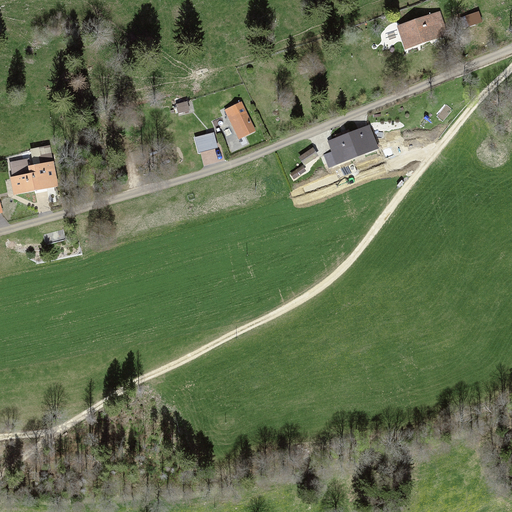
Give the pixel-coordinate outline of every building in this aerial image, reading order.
[(478,12),(466,16),(469,26),(481,22),(478,12)] [(444,35),(437,13),(400,26),(405,43),(413,40),(414,42),(435,34),(437,37),(444,35)] [(228,117),(238,137),(254,130),(244,110),(238,113),(238,112),(228,117)] [(326,155),(330,166),(376,148),(367,127),(330,142),(334,151),(326,155)] [(203,150),(211,148),(208,136),(195,140),(197,149),(202,147),(203,150)] [(50,154),(51,153),(49,146),(40,148),(44,165),(30,168),(29,160),(10,164),(15,193),(56,185),(50,154)] [(313,149),(300,157),(304,164),(317,155),(313,149)] [(43,234),(46,245),(66,240),(63,229),(43,234)]
